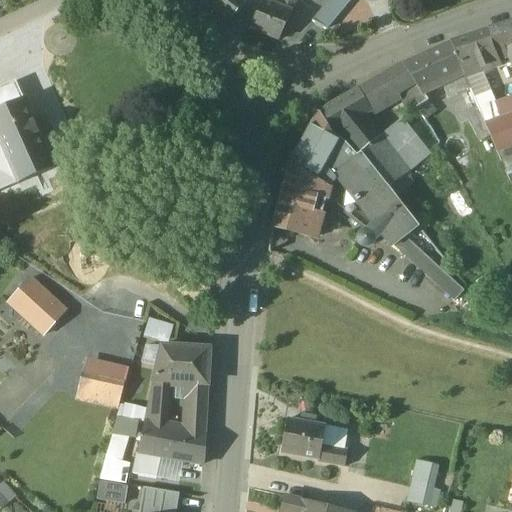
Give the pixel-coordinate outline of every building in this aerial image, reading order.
[(200,0),(230,22),(243,5),(236,0),(200,0)] [(263,0),(250,29),(278,39),(296,0),(263,0)] [(352,0),(330,0),(343,11),(352,0)] [(511,22),(500,26),(487,31),(493,51),(507,47),(511,59),(511,22)] [(487,31),(450,43),(464,77),(499,63),(493,51),(487,31)] [(449,43),(402,65),(415,84),(420,92),(433,86),(441,83),(461,74),(449,43)] [(402,65),(358,90),(370,111),(399,93),(415,84),(402,65)] [(461,74),(441,83),(447,99),(468,90),(461,74)] [(15,81),(0,87),(0,193),(18,186),(0,146),(0,109),(23,99),(15,81)] [(415,84),(399,93),(411,112),(417,108),(427,102),(420,92),(415,84)] [(358,90),(318,113),(329,134),(338,129),(360,154),(379,139),(361,116),(370,111),(358,90)] [(23,99),(0,109),(0,146),(18,186),(55,169),(23,99)] [(436,113),(428,101),(427,102),(417,108),(425,120),(436,113)] [(318,113),(288,165),(315,181),(316,181),(327,161),(357,198),(355,200),(357,202),(359,201),(377,224),(367,232),(365,232),(374,239),(383,232),(395,247),(405,239),(419,229),(413,222),(388,189),(361,155),(357,158),(340,139),(329,134),(318,113)] [(479,115),(468,120),(478,141),(489,136),(485,127),(479,115)] [(511,116),(485,127),(489,136),(496,152),(511,146),(511,116)] [(406,174),(379,139),(360,154),(338,129),(329,134),(340,139),(357,158),(361,155),(388,189),(406,174)] [(511,146),(496,152),(501,164),(511,188),(511,146)] [(357,198),(327,161),(316,181),(329,188),(325,202),(332,204),(365,232),(367,232),(377,224),(359,201),(357,202),(355,200),(357,198)] [(315,181),(288,165),(271,227),(315,239),(316,235),(320,236),(322,230),(318,229),(325,202),(329,188),(316,181),(315,181)] [(464,292),(405,239),(395,247),(455,302),(464,292)] [(66,313),(31,280),(9,303),(45,336),(66,313)] [(145,337),(169,341),(172,323),(148,319),(145,337)] [(209,350),(161,347),(153,383),(171,384),(188,385),(207,386),(209,350)] [(121,410),(131,367),(89,357),(79,400),(121,410)] [(171,384),(153,383),(149,405),(148,410),(165,414),(171,384)] [(207,386),(188,385),(186,418),(205,419),(207,386)] [(149,405),(137,403),(133,421),(145,423),(148,410),(149,405)] [(165,414),(148,410),(145,423),(162,426),(165,414)] [(315,418),(305,416),(304,423),(287,420),(281,454),(319,461),(321,446),(325,427),(313,425),(315,418)] [(162,426),(145,423),(138,454),(185,462),(202,464),(203,434),(162,426)] [(347,451),(321,446),(319,461),(319,463),(344,468),(347,451)] [(185,462),(138,454),(134,474),(181,483),(185,462)] [(437,468),(417,463),(408,502),(434,508),(438,491),(432,490),(437,468)] [(102,480),(98,498),(126,503),(129,485),(102,480)] [(140,511),(175,511),(178,494),(144,489),(140,511)] [(343,511),(284,498),(280,511),(343,511)]
